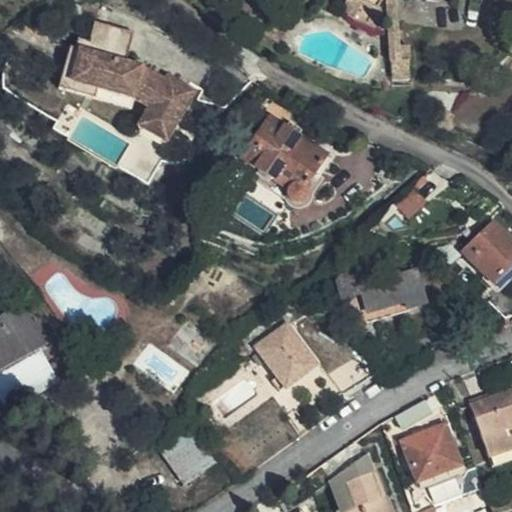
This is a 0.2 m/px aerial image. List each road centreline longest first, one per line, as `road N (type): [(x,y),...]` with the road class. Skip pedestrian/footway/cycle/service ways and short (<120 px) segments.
road 1 (unclassified): [(511,195),(283,80),(177,0)]
road 2 (residential): [(511,351),(441,373),(218,511)]
